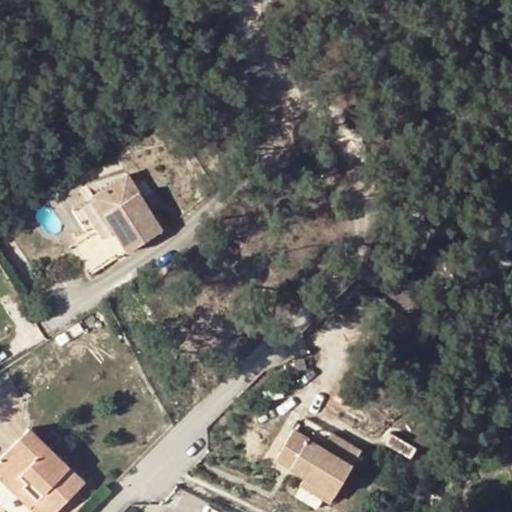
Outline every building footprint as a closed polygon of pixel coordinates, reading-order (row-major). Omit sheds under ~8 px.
[(124,172),(109,182),(120,199),(135,189),(124,172)] [(91,195),(127,250),(160,228),(135,189),(120,199),(109,182),(91,195)] [(19,488),(34,503),(43,511),(54,511),(82,483),(28,428),(0,456),(0,457),(25,481),(19,488)] [(25,481),(0,457),(0,479),(28,508),(34,503),(19,488),(25,481)] [(334,495),(306,478),(301,486),(329,502),(334,495)]
